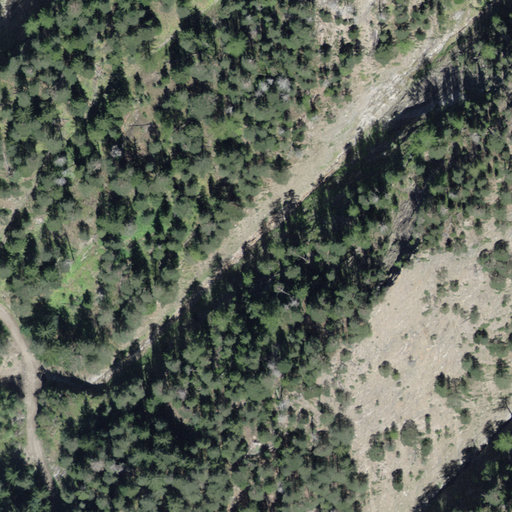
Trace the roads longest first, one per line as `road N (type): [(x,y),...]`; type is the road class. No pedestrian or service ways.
road 1 (tertiary): [(0,188),(450,511)]
road 2 (track): [(0,311),(28,359),(31,433),(54,511)]
